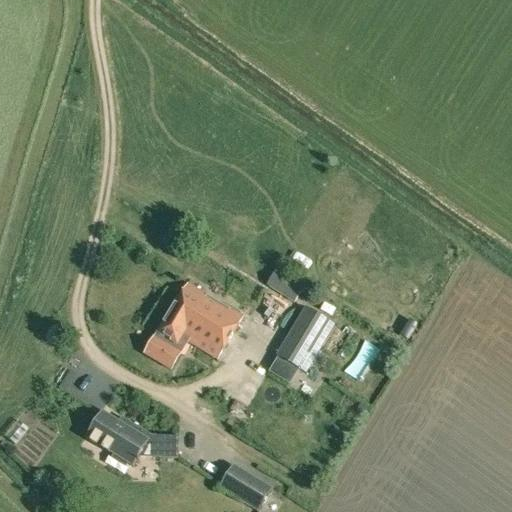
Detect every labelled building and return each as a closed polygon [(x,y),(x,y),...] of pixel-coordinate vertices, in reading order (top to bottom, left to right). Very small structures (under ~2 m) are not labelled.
[(266,286),(295,303),(306,284),(278,268),(266,286)] [(146,355),(172,369),(188,341),(218,359),(243,316),(188,284),(146,355)] [(277,359),(304,375),(333,326),(306,310),(277,359)] [(77,375),(70,370),(59,389),(66,393),(77,375)] [(308,375),(307,389),(322,390),(323,377),(308,375)] [(111,459),(126,468),(128,464),(133,468),(147,445),(159,453),(159,459),(178,460),(179,437),(152,436),(132,424),(130,428),(102,411),(85,438),(114,456),(111,459)] [(26,424),(11,437),(21,448),(35,434),(26,424)] [(233,466),(219,488),(257,511),(259,511),(273,490),(233,466)]
